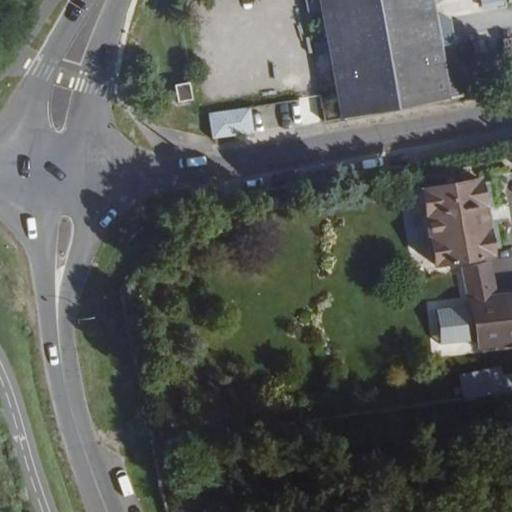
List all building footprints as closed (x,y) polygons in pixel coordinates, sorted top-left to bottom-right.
[(342,119),(442,100),(433,48),(428,16),(425,0),(320,0),(337,90),(337,93),(339,103),(342,119)] [(237,4),(214,8),(219,33),(241,29),(237,4)] [(428,16),(433,48),(442,46),(447,40),(443,20),(435,15),(428,16)] [(263,24),(226,33),(230,50),(267,41),(263,24)] [(202,52),(221,51),(220,33),(201,34),(202,52)] [(433,48),(442,100),(458,97),(450,54),(448,51),(446,49),(444,48),(442,46),(433,48)] [(192,100),(189,83),(174,85),(176,103),(192,100)] [(321,122),(342,119),(339,103),(318,106),(321,122)] [(216,112),(220,137),(260,131),(256,105),(240,108),(216,112)] [(464,220),(428,225),(415,227),(423,289),(442,287),(472,284),(464,220)] [(511,380),(511,331),(478,336),(470,305),(447,309),(463,385),(511,380)]
